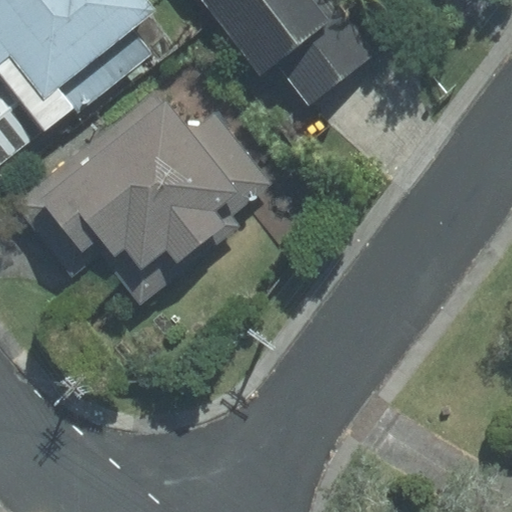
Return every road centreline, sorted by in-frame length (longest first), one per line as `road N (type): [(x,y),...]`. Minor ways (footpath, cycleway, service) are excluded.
road 1 (residential): [(208,511),(511,115)]
road 2 (residential): [(0,422),(84,511)]
